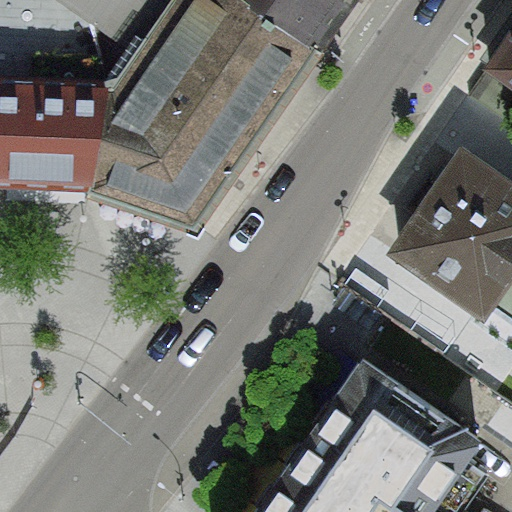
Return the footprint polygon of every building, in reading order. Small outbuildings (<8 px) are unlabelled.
[(0,0),(0,161),(87,162),(105,70),(96,10),(81,0),(0,0)] [(105,70),(87,162),(217,216),(326,31),(280,0),(81,0),(96,10),(136,39),(105,70)] [(280,0),(326,31),(348,0),(280,0)] [(96,10),(105,70),(136,39),(96,10)] [(511,41),(487,85),(511,99),(511,41)] [(511,293),(511,187),(467,157),(389,274),(483,336),(511,293)] [(462,511),(510,447),(373,347),(252,511),(462,511)]
